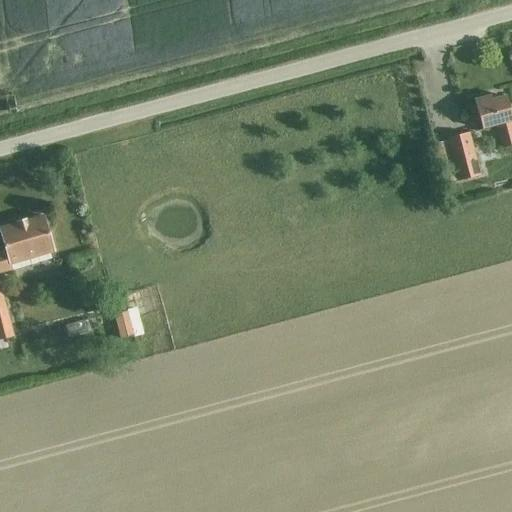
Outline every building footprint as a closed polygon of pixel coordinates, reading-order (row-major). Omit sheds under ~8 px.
[(481,129),(496,125),(502,148),(511,145),(511,120),(505,97),(492,100),(490,96),(474,101),(481,129)] [(468,133),(447,139),(458,182),(479,176),(468,133)] [(0,228),(0,231),(6,251),(0,252),(0,274),(13,271),(11,264),(52,252),(42,216),(0,228)] [(0,340),(13,337),(0,290),(0,340)] [(127,313),(114,317),(120,340),(133,336),(127,313)]
